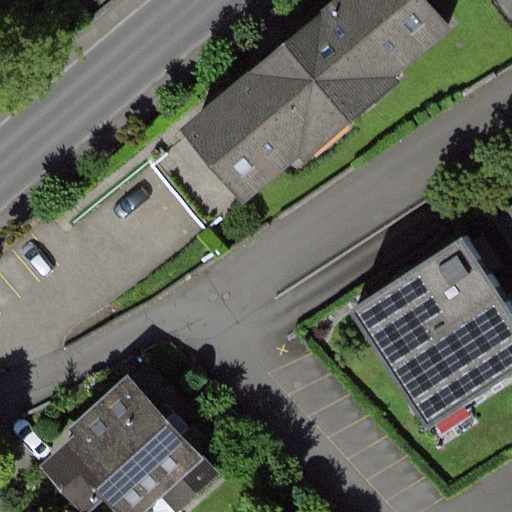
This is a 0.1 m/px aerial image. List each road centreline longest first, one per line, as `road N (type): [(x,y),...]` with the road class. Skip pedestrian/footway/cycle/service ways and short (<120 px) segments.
road 1 (residential): [(0,374),(95,359),(511,106)]
road 2 (tertiary): [(0,168),(199,0)]
